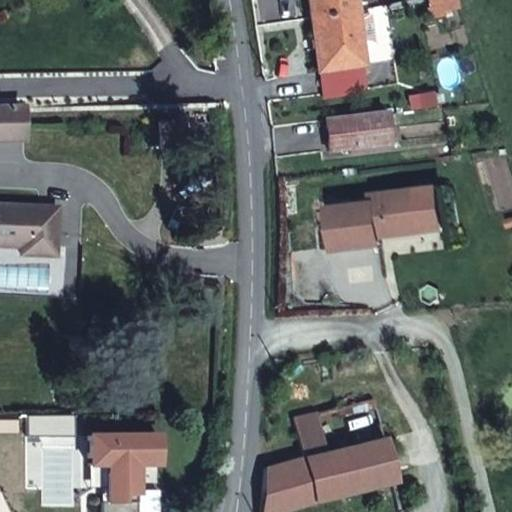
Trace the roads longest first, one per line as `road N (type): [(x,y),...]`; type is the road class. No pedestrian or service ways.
road 1 (unclassified): [(256,338),(446,328),(494,511)]
road 2 (secondary): [(231,0),(262,252),(256,338)]
road 3 (secondary): [(256,338),(233,511)]
